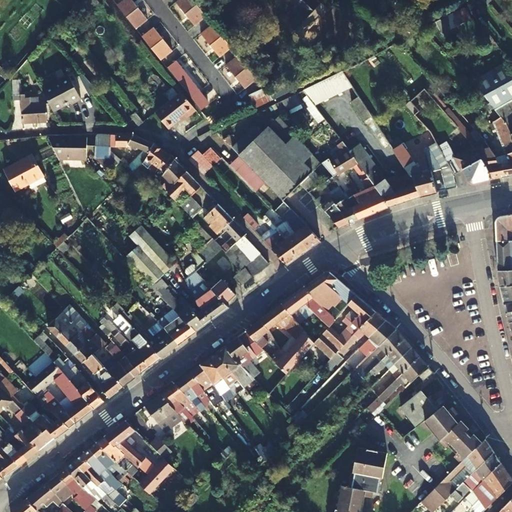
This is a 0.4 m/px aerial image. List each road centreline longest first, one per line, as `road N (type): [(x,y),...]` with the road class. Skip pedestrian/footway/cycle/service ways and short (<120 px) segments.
road 1 (tertiary): [(291,279),(0,497)]
road 2 (residential): [(333,250),(411,320),(511,443)]
road 3 (residential): [(511,405),(469,203)]
road 4 (residential): [(291,279),(162,137)]
road 5 (tertiary): [(333,250),(398,220),(469,203)]
